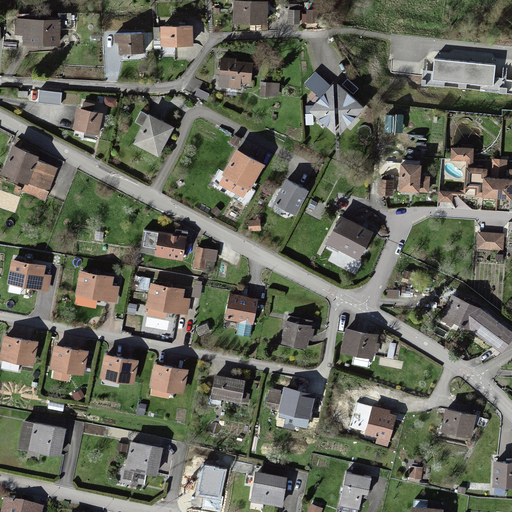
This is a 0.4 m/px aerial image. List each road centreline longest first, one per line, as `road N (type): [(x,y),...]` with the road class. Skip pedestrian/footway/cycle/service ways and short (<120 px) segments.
road 1 (residential): [(0,316),(323,378),(337,295)]
road 2 (unclassified): [(0,116),(337,295)]
road 3 (residential): [(0,82),(171,88),(216,37),(322,36)]
road 4 (residential): [(511,218),(417,216),(405,224),(368,312)]
road 5 (unclassified): [(368,312),(475,379),(511,412)]
road 6 (residential): [(160,511),(0,479)]
